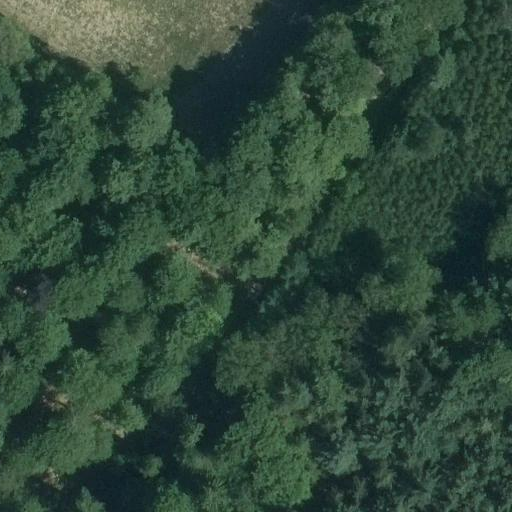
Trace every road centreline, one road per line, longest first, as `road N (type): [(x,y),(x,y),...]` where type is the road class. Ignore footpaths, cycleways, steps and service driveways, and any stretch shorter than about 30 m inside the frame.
road 1 (track): [(163,422),(453,0)]
road 2 (track): [(0,270),(163,422)]
road 3 (track): [(163,422),(0,501)]
